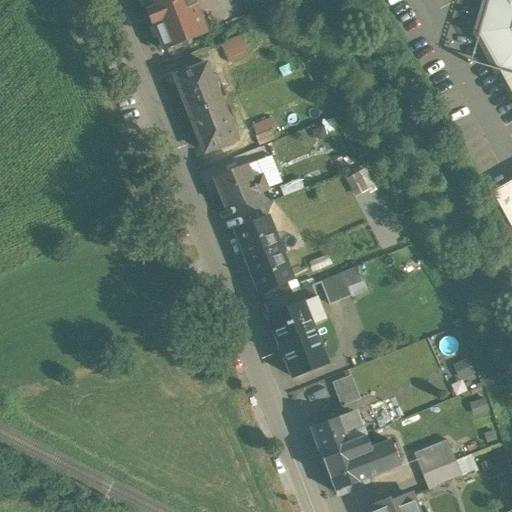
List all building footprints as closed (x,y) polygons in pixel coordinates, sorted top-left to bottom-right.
[(206,34),(192,0),(140,0),(145,11),(143,12),(148,24),(150,23),(162,52),(206,34)] [(511,0),(487,0),(478,34),(511,96),(511,184),(494,195),(511,227),(511,0)] [(247,56),(239,36),(220,44),(227,63),(247,56)] [(205,63),(173,76),(176,85),(174,85),(187,116),(221,102),(205,63)] [(221,102),(187,116),(199,147),(201,146),(205,154),(236,141),(221,102)] [(271,118),(252,126),(255,136),(274,128),(271,118)] [(272,130),(255,137),(259,146),(276,139),(272,130)] [(252,179),(246,165),(213,179),(225,207),(258,194),(257,192),(267,188),(262,175),(252,179)] [(299,179),(278,187),(283,197),(303,189),(299,179)] [(292,278),(266,215),(233,228),(244,256),(242,256),(246,266),(248,265),(259,291),(292,278)] [(356,269),(341,275),(347,288),(362,282),(357,271),(358,270),(358,269),(356,270),(356,269)] [(341,275),(320,283),(328,304),(350,295),(347,288),(341,275)] [(311,286),(262,305),(267,315),(300,301),(316,295),(311,286)] [(316,295),(300,301),(307,317),(322,310),(316,295)] [(300,301),(267,315),(277,341),(275,342),(280,352),(282,351),(292,377),(326,363),(310,326),(307,317),(300,301)] [(322,310),(307,317),(310,326),(325,320),(322,310)] [(349,378),(335,384),(342,404),(357,398),(349,378)] [(383,401),(369,406),(378,430),(393,423),(383,401)] [(349,413),(310,429),(319,453),(349,442),(346,433),(361,427),(356,415),(351,417),(349,413)] [(369,448),(364,436),(349,442),(319,453),(335,493),(347,488),(346,487),(399,466),(389,440),(369,448)] [(446,440),(413,454),(421,475),(455,462),(446,440)] [(468,457),(455,462),(461,478),(474,472),(468,457)] [(455,462),(421,475),(428,491),(461,478),(455,462)] [(417,511),(411,495),(388,504),(386,501),(368,508),(369,511),(417,511)]
